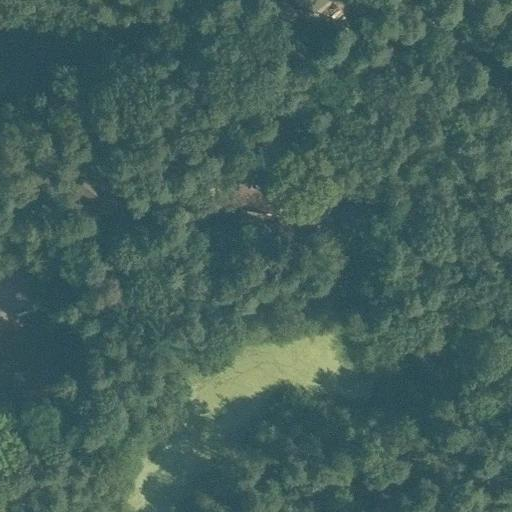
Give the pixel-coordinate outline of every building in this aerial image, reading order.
[(293,0),(305,14),(321,0),(293,0)] [(240,48),(213,68),(223,80),(218,84),(240,110),(244,107),(270,85),(276,81),(255,55),(249,59),(240,48)] [(210,138),(216,120),(200,114),(193,132),(210,138)] [(132,201),(87,168),(73,188),(118,220),(132,201)] [(328,190),(319,186),(301,227),(349,248),(350,244),(360,248),(376,209),(364,204),(366,200),(331,185),(328,190)] [(244,211),(243,220),(256,221),(257,210),(244,209),(244,211)]
